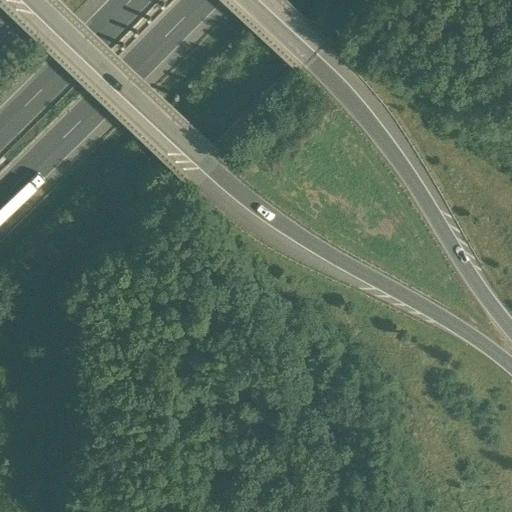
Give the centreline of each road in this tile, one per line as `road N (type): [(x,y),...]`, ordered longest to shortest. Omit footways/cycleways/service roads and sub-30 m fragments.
road 1 (primary): [(33,0),(273,219),(511,368)]
road 2 (primary): [(511,333),(372,125),(252,0)]
road 3 (motorway): [(0,202),(202,0)]
road 4 (motorway): [(133,0),(0,131)]
